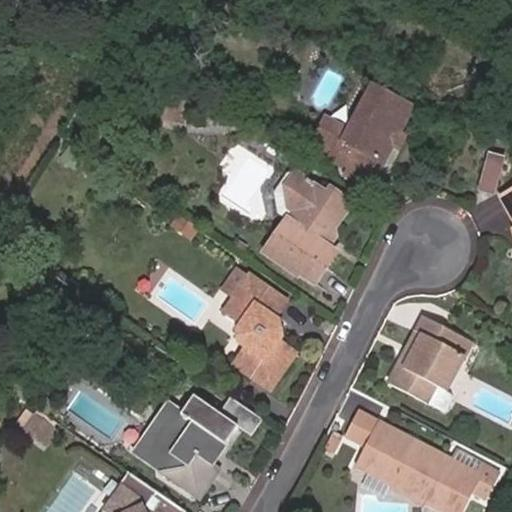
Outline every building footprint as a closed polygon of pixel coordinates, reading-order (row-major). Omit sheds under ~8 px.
[(411,109),(372,88),(342,141),(320,129),(309,148),(337,162),(343,166),(340,170),(351,178),(371,190),(385,167),(381,164),(411,109)] [(506,158),(489,153),(478,192),(496,196),(506,158)] [(330,236),(350,207),(330,193),(325,200),(310,189),(312,187),(306,183),(304,185),(292,176),(286,177),(273,196),(277,217),(287,224),(265,255),(298,279),(300,276),(312,284),(314,286),(326,268),(335,256),(327,250),(335,239),(330,236)] [(511,190),(500,198),(511,219),(511,190)] [(250,278),(238,270),(223,290),(236,298),(226,313),(243,325),(239,329),(233,338),(241,345),(244,347),(234,364),(268,387),(293,350),(276,339),(279,336),(277,321),(274,319),(285,301),(250,278)] [(458,336),(424,318),(416,333),(402,359),(389,384),(445,414),(452,401),(451,395),(446,392),(463,358),(472,343),(458,336)] [(249,434),(260,417),(229,396),(218,412),(192,394),(179,412),(167,403),(143,437),(134,451),(160,470),(197,495),(218,466),(211,462),(236,425),(249,434)] [(486,498),(499,475),(486,468),(483,467),(478,477),(381,427),(382,425),(364,414),(350,440),(368,450),(366,453),(358,468),(370,474),(392,486),(391,488),(433,511),(436,511),(437,509),(442,511),(459,511),(471,491),(486,498)] [(178,511),(181,509),(130,474),(121,487),(120,486),(101,511),(100,511),(178,511)]
